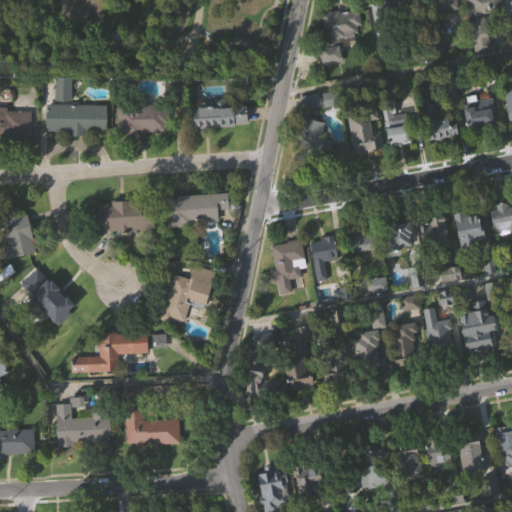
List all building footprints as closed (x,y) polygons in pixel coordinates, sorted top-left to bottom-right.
[(457,10),(432,14),(434,23),(440,22),(445,51),(422,55),(415,10),(386,15),(392,46),(380,48),(372,3),(388,0),(458,0),(460,10),(457,10)] [(504,0),(508,19),(489,22),(492,35),(488,35),(491,49),(475,51),(472,21),(469,21),(465,0),(504,0)] [(349,7),(350,12),(359,10),(361,25),(357,25),(358,33),(354,34),(356,49),(341,51),(343,61),(323,65),(320,49),(328,48),(322,14),(331,11),(340,11),(340,13),(343,12),(342,8),(349,7)] [(437,41),(460,38),(458,17),(435,20),(437,41)] [(340,67),(358,64),(357,55),(363,54),(361,38),(323,43),(328,73),(321,74),(323,93),(343,90),(340,67)] [(72,105),(107,106),(106,132),(88,131),(88,136),(66,136),(66,132),(46,132),(46,105),(55,105),(55,77),(72,78),(72,105)] [(511,87),(511,123),(510,124),(509,119),(505,120),(503,107),(509,107),(506,88),(511,87)] [(341,104),(326,106),(325,104),(312,107),(310,117),(317,117),(317,119),(325,122),(322,137),(334,140),(332,152),(326,150),(325,155),(305,150),(298,137),(305,105),(303,96),(339,89),(341,104)] [(477,94),(478,99),(493,96),(495,108),(492,109),(494,117),(500,121),(495,129),(489,125),(469,128),(468,124),(466,124),(466,121),(467,121),(463,102),(468,101),(467,96),(477,94)] [(227,98),(227,107),(247,106),(248,122),(236,123),(236,126),(195,128),(194,108),(216,106),(216,99),(227,98)] [(431,98),(432,102),(436,102),(439,119),(451,117),(453,123),(459,122),(462,133),(432,140),(424,100),(431,98)] [(371,119),(374,130),(381,129),(385,148),(369,151),(368,148),(366,149),(366,152),(355,154),(350,131),(352,130),(349,115),(363,112),(361,104),(377,101),(380,117),(371,119)] [(167,124),(167,133),(139,133),(139,134),(118,135),(117,106),(168,104),(169,124),(167,124)] [(31,111),(30,137),(15,137),(14,139),(0,139),(0,107),(7,107),(7,111),(31,111)] [(393,113),(395,119),(413,116),(415,127),(411,128),(413,143),(402,145),(401,141),(390,143),(384,109),(396,107),(397,113),(393,113)] [(167,120),(178,120),(178,110),(167,110),(167,120)] [(463,131),(468,159),(497,154),(492,126),(463,131)] [(195,155),(249,153),(248,134),(228,135),(228,127),(215,127),(215,136),(194,136),(195,155)] [(460,162),(457,151),(451,152),(449,146),(438,148),(434,130),(423,132),(431,168),(460,162)] [(109,134),(48,133),(47,161),(108,162),(109,134)] [(119,161),(169,162),(169,133),(119,133),(119,161)] [(0,167),(32,168),(33,138),(0,137),(0,167)] [(390,174),(412,171),(409,140),(387,142),(390,174)] [(326,149),(303,146),(298,179),(332,184),(334,168),(323,167),(326,149)] [(192,226),(169,228),(167,199),(177,198),(177,197),(227,193),(228,210),(218,210),(219,221),(192,223),(192,226)] [(133,200),(133,202),(154,201),(155,229),(131,230),(131,235),(118,235),(117,230),(98,231),(97,207),(103,207),(102,205),(112,204),(112,201),(133,200)] [(507,203),(507,205),(509,204),(509,207),(511,206),(511,232),(510,233),(509,230),(497,232),(496,228),(493,228),(490,211),(497,210),(496,205),(507,203)] [(0,210),(14,209),(15,217),(27,215),(35,253),(7,260),(3,247),(8,246),(4,228),(0,228),(0,210)] [(465,212),(466,214),(469,214),(469,216),(478,214),(480,223),(482,223),(484,234),(478,236),(480,247),(460,250),(457,231),(460,231),(459,225),(455,226),(453,214),(465,212)] [(449,247),(425,251),(420,225),(428,224),(427,219),(443,216),(449,247)] [(220,248),(220,238),(231,237),(230,221),(168,224),(170,256),(190,255),(190,250),(220,248)] [(411,223),(415,244),(400,247),(402,255),(387,258),(382,233),(390,232),(389,226),(411,223)] [(99,234),(100,261),(148,259),(147,228),(112,230),(112,233),(99,234)] [(496,263),(511,260),(511,231),(492,234),(496,263)] [(354,232),(355,235),(372,233),(372,236),(380,235),(382,250),(374,251),(373,249),(355,252),(353,238),(348,239),(347,233),(354,232)] [(325,264),(315,266),(310,243),(320,241),(320,238),(334,235),(339,258),(325,261),(325,264)] [(480,238),(455,244),(461,273),(486,267),(480,238)] [(299,239),(300,241),(301,241),(305,259),(292,261),(294,267),(299,266),(301,278),(289,280),(292,292),(280,295),(277,282),(272,283),(270,270),(275,269),(271,247),(288,244),(287,242),(299,239)] [(38,280),(29,242),(4,248),(10,273),(6,274),(9,287),(38,280)] [(420,248),(423,275),(450,272),(447,245),(420,248)] [(391,278),(405,277),(404,270),(413,270),(413,250),(390,251),(391,278)] [(317,309),(328,308),(326,289),(340,287),(337,262),(322,263),(323,269),(313,270),(317,309)] [(374,262),(353,263),(354,285),(375,284),(374,262)] [(216,272),(205,309),(190,305),(184,322),(172,318),(170,324),(159,321),(173,274),(190,279),(194,266),(216,272)] [(272,273),(276,297),(273,297),(277,321),(294,319),(292,307),(303,305),(302,296),(308,295),(303,268),(272,273)] [(33,274),(45,287),(52,281),(78,309),(58,327),(20,286),(33,274)] [(504,306),(489,309),(484,284),(500,281),(504,306)] [(442,309),(463,306),(461,292),(440,295),(442,309)] [(217,300),(196,293),(191,306),(174,301),(160,347),(172,351),(173,345),(183,349),(190,328),(207,333),(217,300)] [(21,313),(59,353),(78,335),(41,295),(21,313)] [(379,329),(373,330),(368,303),(381,301),(385,328),(379,329)] [(483,329),(485,339),(491,338),(493,350),(485,351),(485,349),(483,350),(484,352),(480,353),(479,350),(466,352),(460,319),(466,319),(465,313),(473,312),(471,303),(485,301),(488,320),(485,320),(486,328),(483,329)] [(453,355),(434,359),(427,324),(450,320),(452,329),(449,330),(455,355),(453,355)] [(415,341),(419,364),(396,368),(394,356),(393,356),(389,333),(396,331),(395,326),(414,323),(417,341),(415,341)] [(306,354),(308,368),(310,367),(313,382),(303,384),(303,386),(299,387),(300,389),(289,391),(282,353),(295,351),(291,330),(309,327),(312,342),(308,343),(310,354),(306,354)] [(467,380),(494,376),(492,361),(491,361),(486,327),(473,329),(475,340),(461,342),(467,380)] [(377,349),(379,359),(385,358),(387,369),(360,373),(354,340),(361,339),(360,333),(378,330),(380,341),(378,341),(379,349),(377,349)] [(118,332),(118,333),(148,333),(148,352),(132,352),(132,358),(120,358),(120,370),(72,373),(70,356),(99,356),(99,332),(118,332)] [(272,334),(276,356),(278,355),(285,396),(260,401),(256,394),(246,393),(252,356),(255,355),(252,338),(272,334)] [(424,337),(432,378),(455,373),(449,347),(438,349),(435,335),(424,337)] [(331,336),(333,347),(344,345),(346,352),(344,352),(350,376),(325,382),(320,357),(322,357),(318,339),(331,336)] [(374,357),(387,355),(384,339),(371,341),(374,357)] [(392,353),(396,393),(410,392),(409,384),(419,383),(415,350),(392,353)] [(357,366),(361,399),(386,396),(382,357),(361,360),(362,366),(357,366)] [(73,400),(121,399),(120,382),(150,381),(149,359),(101,361),(102,383),(73,384),(73,400)] [(349,409),(348,374),(337,374),(337,386),(325,386),(325,410),(349,409)] [(0,419),(7,416),(1,404),(10,401),(5,388),(0,390),(0,419)] [(248,422),(282,423),(282,406),(268,405),(268,394),(249,393),(248,422)] [(142,400),(142,402),(155,402),(155,414),(143,415),(143,421),(179,419),(180,444),(146,446),(146,447),(136,448),(135,444),(126,445),(124,401),(142,400)] [(71,404),(71,419),(92,418),(91,410),(107,409),(107,421),(110,421),(111,445),(57,448),(56,405),(71,404)] [(511,422),(511,425),(511,463),(502,466),(495,428),(504,427),(503,424),(511,422)] [(0,430),(34,428),(35,453),(0,453),(0,430)] [(58,431),(59,474),(112,473),(112,441),(93,441),(93,446),(73,447),(72,431),(58,431)] [(481,443),(486,472),(464,476),(460,452),(455,454),(452,438),(484,431),(486,442),(481,443)] [(128,471),(137,471),(137,473),(182,471),(181,447),(145,448),(145,436),(127,436),(128,471)] [(441,438),(442,443),(449,442),(453,460),(437,463),(437,466),(431,467),(426,441),(441,438)] [(420,445),(421,453),(419,454),(423,463),(421,465),(425,464),(428,478),(403,482),(397,449),(401,448),(401,447),(420,445)] [(388,459),(394,484),(391,484),(392,491),(398,490),(401,505),(364,511),(356,454),(387,450),(388,459)] [(500,492),(511,490),(511,453),(497,455),(500,492)] [(35,455),(0,455),(0,481),(36,480),(35,455)] [(485,498),(483,478),(488,478),(486,459),(459,462),(463,500),(485,498)] [(309,463),(310,469),(317,468),(318,475),(324,474),(327,497),(316,499),(316,502),(305,504),(305,501),(302,502),(298,476),(295,477),(293,466),(309,463)] [(273,470),(273,474),(286,471),(289,495),(287,495),(290,510),(277,511),(264,511),(264,505),(261,506),(259,497),(262,497),(257,471),(261,471),(260,468),(272,466),(273,470)] [(428,468),(429,490),(452,490),(451,467),(428,468)] [(423,506),(419,471),(398,473),(401,508),(423,506)] [(433,507),(415,511),(413,500),(416,500),(415,495),(418,494),(416,485),(428,482),(433,507)] [(319,511),(319,494),(297,494),(297,511),(319,511)]
